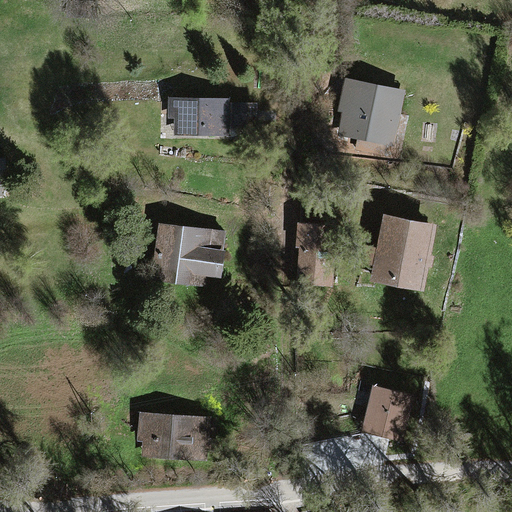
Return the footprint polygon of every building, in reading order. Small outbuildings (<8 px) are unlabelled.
[(403,89),(343,81),(335,138),(395,147),(403,89)] [(230,101),(168,100),(167,139),(229,141),(230,101)] [(433,223),(383,215),(373,283),(423,291),(433,223)] [(225,231),(156,223),(149,282),(218,290),(225,231)] [(334,238),(297,236),(295,286),(333,287),(334,238)] [(374,389),(364,432),(407,441),(416,398),(374,389)] [(208,414),(134,413),(134,464),(207,465),(208,414)]
